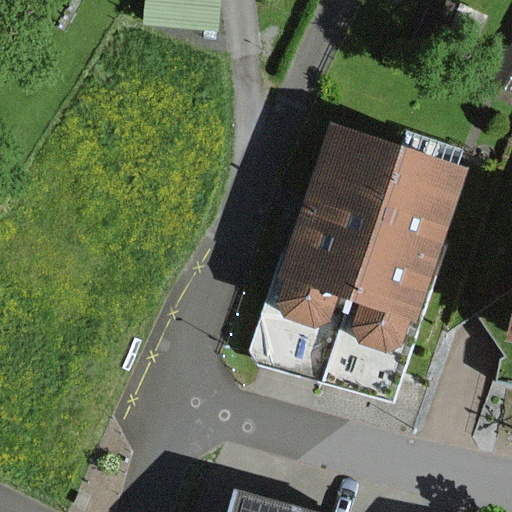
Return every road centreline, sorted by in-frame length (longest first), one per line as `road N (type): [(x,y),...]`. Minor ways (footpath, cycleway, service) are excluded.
road 1 (residential): [(341,0),(268,145),(178,410)]
road 2 (unclassified): [(511,476),(178,410)]
